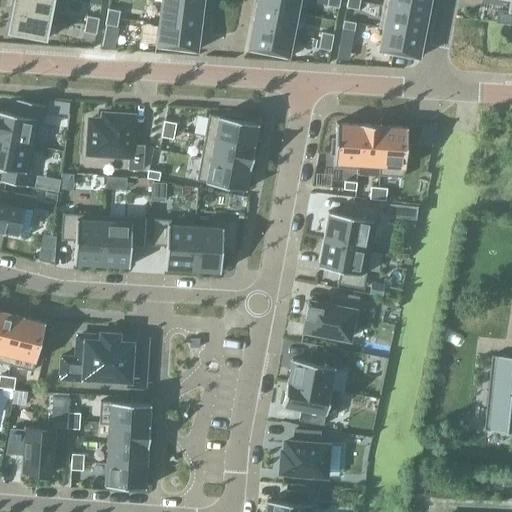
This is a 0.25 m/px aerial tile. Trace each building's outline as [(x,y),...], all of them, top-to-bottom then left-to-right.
[(12,0),(10,9),(50,17),(53,0),(12,0)] [(299,0),(257,0),(256,6),(297,14),(299,0)] [(340,0),(339,0),(328,0),(327,6),(339,8),(340,0)] [(360,2),(349,0),(348,0),(347,8),(358,10),(360,2)] [(383,0),(382,6),(427,15),(430,0),(383,0)] [(202,7),(162,2),(159,24),(200,29),(202,7)] [(297,14),(256,6),(252,27),(293,35),(297,14)] [(382,6),(378,28),(423,36),(427,15),(382,6)] [(50,17),(10,9),(6,32),(46,40),(50,17)] [(108,9),(107,17),(119,19),(120,11),(108,9)] [(87,16),(86,24),(98,27),(99,19),(87,16)] [(119,19),(107,17),(105,25),(117,27),(119,19)] [(354,31),(356,23),(344,21),(342,29),(354,31)] [(98,27),(86,24),(84,32),(96,35),(98,27)] [(200,29),(159,24),(156,46),(197,51),(200,29)] [(293,35),(252,27),(248,49),(288,57),(293,35)] [(423,36),(378,28),(383,29),(379,51),(419,58),(423,36)] [(322,32),(320,40),(332,43),(334,35),(322,32)] [(332,43),(320,40),(319,48),(331,51),(332,43)] [(0,139),(35,146),(43,105),(16,100),(14,113),(0,110),(0,139)] [(90,119),(87,155),(130,157),(129,169),(142,170),(144,146),(132,145),(134,116),(103,114),(102,120),(90,119)] [(205,137),(254,146),(258,124),(242,121),(243,118),(227,114),(226,118),(209,115),(205,137)] [(164,121),(163,129),(175,131),(176,123),(164,121)] [(359,170),(359,165),(358,165),(360,124),(336,123),(335,139),(332,139),(331,155),(334,155),(334,168),(359,170)] [(358,165),(359,165),(379,166),(381,166),(383,125),(360,124),(358,165)] [(381,166),(379,166),(379,176),(404,177),(405,160),(409,160),(410,144),(406,143),(407,127),(383,125),(381,166)] [(175,131),(163,129),(161,137),(173,139),(175,131)] [(201,158),(250,168),(254,146),(205,137),(201,158)] [(27,187),(35,146),(0,139),(0,167),(3,168),(0,181),(27,187)] [(246,190),(250,168),(201,158),(197,181),(246,190)] [(147,178),(159,180),(160,172),(148,170),(147,178)] [(344,190),(356,191),(357,183),(345,181),(344,190)] [(164,201),(165,183),(152,182),(151,201),(164,201)] [(370,199),(378,200),(379,188),(371,187),(370,199)] [(379,188),(378,200),(386,201),(387,189),(379,188)] [(0,230),(28,236),(36,197),(1,190),(0,198),(0,230)] [(55,202),(57,195),(45,193),(44,200),(55,202)] [(323,239),(372,248),(380,207),(353,202),(350,216),(328,212),(323,239)] [(388,216),(399,218),(400,205),(389,204),(388,216)] [(101,265),(104,215),(63,213),(61,240),(75,241),(74,264),(101,265)] [(146,218),(104,215),(101,265),(129,267),(130,244),(144,245),(146,218)] [(192,271),(195,226),(170,225),(171,220),(155,219),(155,218),(154,218),(152,250),(166,250),(165,269),(192,271)] [(220,228),(195,226),(192,271),(220,272),(221,250),(235,251),(237,223),(236,223),(236,224),(220,223),(220,228)] [(364,289),(372,248),(323,239),(318,266),(340,270),(337,284),(364,289)] [(54,262),(56,254),(41,251),(40,260),(54,262)] [(384,285),(372,283),(369,294),(381,296),(384,285)] [(306,317),(303,330),(349,339),(354,311),(355,311),(358,297),(333,293),(331,305),(309,301),(308,306),(307,305),(305,317),(306,317)] [(1,311),(0,317),(0,362),(11,366),(23,317),(1,311)] [(45,322),(23,317),(11,366),(33,371),(45,322)] [(78,335),(77,360),(85,360),(84,377),(127,380),(127,386),(144,387),(146,352),(147,340),(132,339),(117,338),(117,335),(102,334),(102,337),(78,335)] [(287,382),(293,383),(330,390),(330,389),(337,355),(312,350),(310,362),(292,359),(287,382)] [(511,357),(492,356),(483,430),(511,433),(511,357)] [(8,377),(6,389),(14,390),(16,378),(8,377)] [(287,382),(283,406),(301,409),(299,421),(323,426),(326,414),(335,416),(340,391),(330,389),(330,390),(293,383),(287,382)] [(99,424),(109,424),(109,423),(149,425),(151,404),(100,401),(99,424)] [(53,411),(52,419),(67,420),(67,412),(53,411)] [(68,413),(68,421),(80,421),(80,413),(68,413)] [(109,424),(107,443),(148,446),(149,425),(109,423),(109,424)] [(21,472),(52,474),(55,430),(25,428),(25,430),(11,429),(6,453),(23,454),(21,472)] [(282,452),(281,471),(325,475),(339,476),(341,446),(327,445),(319,444),(320,431),(295,429),(294,442),(286,442),(285,452),(282,452)] [(63,434),(55,433),(54,447),(62,447),(63,434)] [(107,443),(106,464),(147,467),(148,446),(107,443)] [(72,454),(71,462),(83,463),(84,455),(72,454)] [(83,463),(71,462),(71,470),(83,471),(83,463)] [(147,467),(106,464),(105,486),(145,488),(147,467)] [(330,502),(331,490),(318,489),(317,501),(330,502)] [(309,511),(311,492),(286,490),(285,502),(267,500),(265,511),(309,511)]
